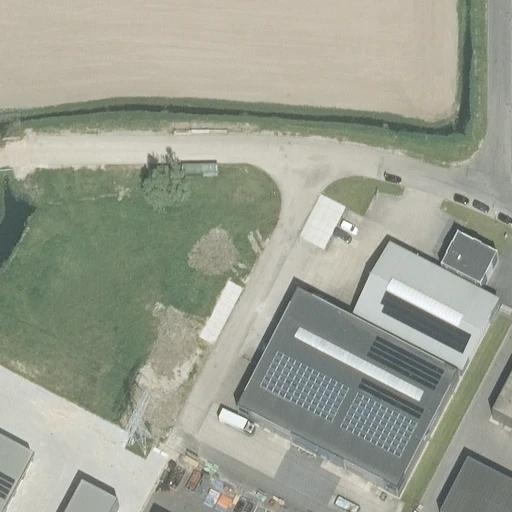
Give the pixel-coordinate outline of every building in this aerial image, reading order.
[(80,200),(26,307),(168,380),(239,241),(196,219),(179,251),(80,200)] [(353,322),(355,323),(353,327),(298,298),(237,416),(397,498),(459,381),(457,380),(459,376),(461,377),(498,306),(476,295),(477,292),(481,293),(497,261),(458,241),(441,273),(444,275),(443,278),(390,250),(353,322)] [(511,380),(492,420),(511,430),(511,380)] [(0,445),(0,511),(4,511),(32,462),(0,445)] [(444,511),(511,511),(511,489),(468,467),(444,511)] [(115,511),(118,508),(82,489),(70,511),(115,511)]
